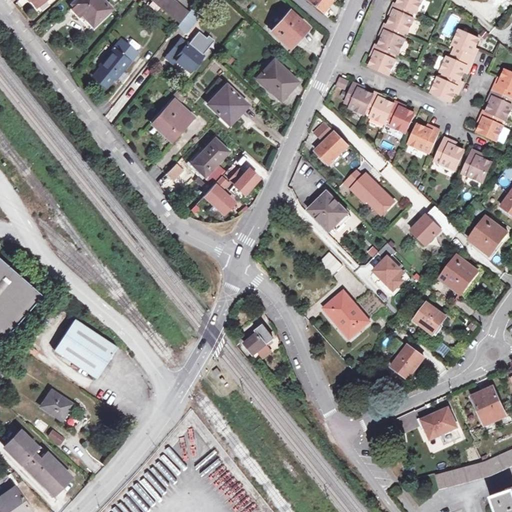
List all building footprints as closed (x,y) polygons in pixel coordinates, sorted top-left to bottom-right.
[(84,13),(83,14),(94,25),(111,7),(104,0),(75,0),(74,2),(75,3),(84,13)] [(152,0),(180,22),(179,24),(187,31),(199,15),(191,9),(189,11),(176,0),(152,0)] [(307,0),(322,11),(331,0),(307,0)] [(396,0),(396,3),(405,7),(412,10),(415,11),(420,0),(396,0)] [(406,32),(413,18),(410,16),(403,13),(405,7),(396,3),(393,2),(390,8),(393,10),(390,15),(387,24),(396,28),(403,31),(406,32)] [(84,13),(75,3),(70,9),(78,18),(83,14),(84,13)] [(403,13),(410,16),(412,10),(405,7),(403,13)] [(280,37),(281,36),(290,44),(293,41),(296,43),(308,30),(305,27),(307,25),(290,9),(271,30),(280,37)] [(398,53),(404,39),(401,37),(394,34),(396,28),(387,24),(384,23),(381,29),(384,31),(381,36),(378,45),(387,49),(394,52),(398,53)] [(394,34),(401,37),(403,31),(396,28),(394,34)] [(459,54),(472,60),(475,53),(472,52),(474,46),(478,37),(459,28),(452,43),(455,45),(462,48),(459,54)] [(175,59),(190,71),(203,55),(202,54),(209,46),(203,41),(207,36),(199,30),(189,42),(188,41),(187,43),(181,38),(169,52),(176,58),(175,59)] [(207,36),(203,41),(209,46),(215,39),(209,34),(207,36)] [(111,71),(116,76),(117,77),(138,53),(122,39),(101,63),(103,64),(95,73),(103,80),(111,71)] [(389,74),(395,60),(392,58),(385,55),(387,49),(378,45),(375,43),(372,50),(375,51),(372,57),(369,65),(389,74)] [(455,45),(452,51),(459,54),(462,48),(455,45)] [(385,55),(392,58),(394,52),(387,49),(385,55)] [(459,54),(452,51),(449,57),(456,60),(459,54)] [(176,58),(169,52),(164,58),(171,64),(175,59),(176,58)] [(472,60),(459,54),(456,60),(449,57),(446,55),(440,71),(442,72),(450,75),(460,80),(463,70),(466,65),(469,66),(472,60)] [(272,90),(271,91),(280,99),(297,80),(274,59),(257,76),(272,90)] [(495,81),(492,88),(504,93),(507,87),(511,89),(511,71),(504,68),(500,77),(498,83),(495,81)] [(108,84),(116,76),(111,71),(103,80),(108,84)] [(450,75),(442,72),(440,78),(447,81),(450,75)] [(440,78),(437,77),(430,91),(451,101),(454,93),(457,87),(459,88),(462,81),(460,80),(450,75),(447,81),(440,78)] [(220,86),(224,81),(219,76),(214,81),(220,86)] [(336,85),(345,89),(348,81),(340,78),(336,85)] [(360,85),(353,82),(347,95),(344,102),(350,104),(349,107),(364,114),(365,111),(368,105),(372,94),(364,90),(358,88),(360,85)] [(207,104),(226,122),(238,109),(241,111),(248,104),(226,83),(207,104)] [(177,88),(173,92),(181,99),(184,95),(177,88)] [(502,100),(504,93),(492,88),(490,94),(492,96),(490,101),(486,110),(496,114),(503,118),(506,119),(511,103),(509,103),(502,100)] [(371,113),(370,116),(385,122),(386,119),(388,114),(393,103),(385,100),(379,97),(381,94),(374,91),(372,94),(368,105),(374,107),(371,113)] [(502,100),(509,103),(511,96),(504,93),(502,100)] [(152,123),(171,140),(193,116),(175,99),(152,123)] [(401,103),(395,100),(393,103),(388,114),(394,116),(392,122),(391,125),(406,132),(415,112),(406,109),(400,106),(401,103)] [(374,107),(368,105),(365,111),(371,113),(374,107)] [(229,124),(241,111),(238,109),(226,122),(229,124)] [(486,110),(483,109),(480,115),(483,116),(481,122),(477,131),(497,139),(503,125),(500,123),(493,120),(496,114),(486,110)] [(394,116),(388,114),(386,119),(392,122),(394,116)] [(496,114),(493,120),(500,123),(503,118),(496,114)] [(315,132),(324,142),(334,133),(325,123),(315,132)] [(433,126),(432,130),(426,127),(417,123),(409,143),(424,150),(427,142),(433,145),(440,129),(433,126)] [(503,125),(497,139),(504,142),(510,128),(503,125)] [(316,152),(328,165),(349,146),(336,133),(316,152)] [(189,162),(205,177),(216,165),(230,151),(214,136),(189,162)] [(445,136),(434,159),(449,166),(452,159),(459,162),(464,149),(456,145),(450,143),(452,139),(445,136)] [(424,150),(430,152),(433,145),(427,142),(424,150)] [(472,148),(462,172),(477,178),(480,171),(486,174),(492,161),(483,157),(478,155),(479,151),(472,148)] [(452,159),(449,166),(456,169),(459,162),(452,159)] [(173,179),(183,169),(177,164),(168,174),(173,179)] [(216,165),(205,177),(210,182),(222,170),(216,165)] [(245,193),(259,177),(249,167),(243,174),(237,170),(229,179),(245,193)] [(352,190),(363,179),(355,171),(344,182),(352,190)] [(480,171),(477,178),(483,181),(486,174),(480,171)] [(367,202),(378,211),(381,208),(386,211),(395,202),(366,175),(363,179),(352,190),(365,203),(367,202)] [(221,189),(228,182),(221,176),(204,195),(224,212),(235,201),(221,189)] [(309,210),(330,231),(341,221),(349,213),(328,192),(309,210)] [(511,214),(511,193),(501,207),(511,214)] [(436,206),(411,231),(426,246),(442,230),(453,240),(460,230),(436,206)] [(470,239),(491,256),(507,235),(486,218),(470,239)] [(462,249),(466,244),(457,238),(454,243),(462,249)] [(389,243),(379,253),(386,260),(387,261),(383,266),(382,264),(375,271),(389,286),(392,283),(397,288),(403,281),(400,278),(404,273),(390,259),(397,252),(389,243)] [(323,265),(333,275),(343,265),(333,255),(323,265)] [(0,341),(42,294),(0,257),(0,341)] [(441,278),(462,294),(478,273),(457,257),(441,278)] [(359,324),(362,327),(369,321),(344,292),(325,308),(347,335),(359,324)] [(416,312),(420,315),(427,305),(423,302),(416,312)] [(415,321),(434,334),(446,317),(428,303),(427,305),(420,315),(415,321)] [(54,349),(96,376),(116,345),(74,318),(54,349)] [(349,338),(362,327),(359,324),(347,335),(349,338)] [(274,339),(263,326),(256,331),(259,334),(245,344),(254,355),(274,339)] [(241,335),(236,339),(240,344),(245,340),(241,335)] [(389,349),(399,356),(391,367),(409,380),(425,358),(397,337),(389,349)] [(0,377),(11,370),(5,361),(0,364),(0,377)] [(472,397),(484,426),(506,416),(493,387),(472,397)] [(62,420),(73,404),(52,391),(41,406),(62,420)] [(430,440),(458,427),(448,408),(436,414),(434,411),(420,418),(430,440)] [(21,463),(22,461),(27,465),(26,467),(53,494),(72,476),(46,451),(42,456),(36,449),(38,447),(20,429),(4,446),(21,463)] [(61,445),(65,438),(52,429),(48,435),(61,445)] [(511,449),(486,462),(435,475),(439,489),(491,475),(511,466),(511,449)] [(13,471),(7,475),(15,486),(22,481),(13,471)] [(15,486),(7,475),(0,480),(0,508),(2,511),(24,511),(31,508),(15,486)] [(494,511),(511,511),(511,489),(490,499),(494,511)]
